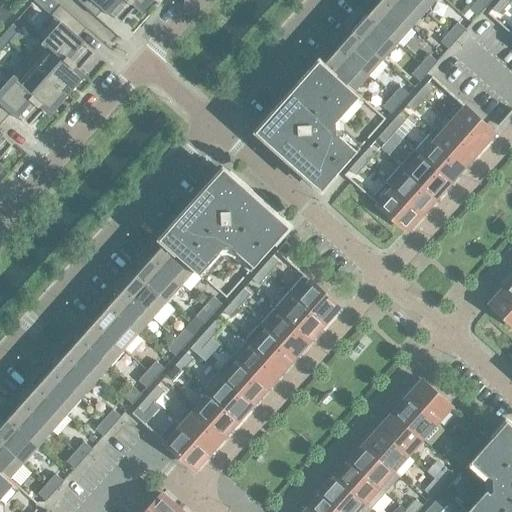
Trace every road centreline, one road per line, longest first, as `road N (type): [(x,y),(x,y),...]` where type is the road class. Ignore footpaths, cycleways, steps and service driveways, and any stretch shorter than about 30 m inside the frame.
road 1 (residential): [(0,363),(218,122)]
road 2 (residential): [(193,493),(391,276)]
road 3 (residential): [(449,327),(281,511)]
road 4 (residential): [(148,61),(0,224)]
road 5 (residential): [(391,276),(511,140)]
road 6 (residential): [(218,122),(325,0)]
road 7 (residential): [(218,122),(312,206)]
